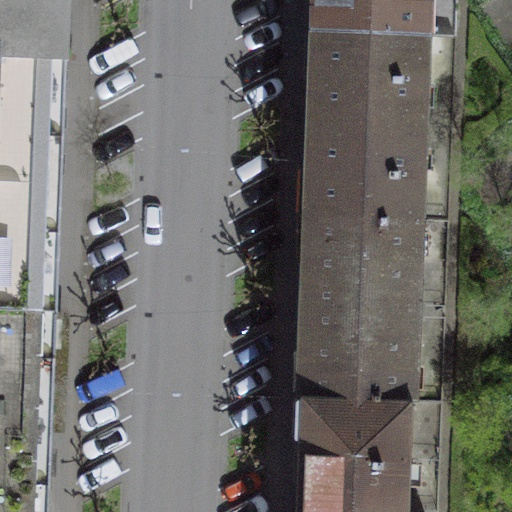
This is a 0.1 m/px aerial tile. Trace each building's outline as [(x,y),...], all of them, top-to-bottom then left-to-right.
[(0,0),(0,52),(66,54),(67,0),(0,0)] [(427,0),(316,0),(316,32),(426,36),(427,0)] [(426,36),(316,32),(309,214),(419,218),(426,36)] [(0,307),(51,309),(66,54),(0,52),(0,307)] [(419,218),(309,214),(302,396),(413,400),(419,218)] [(0,511),(45,511),(51,309),(0,307),(0,511)] [(408,511),(413,400),(302,396),(297,511),(408,511)]
